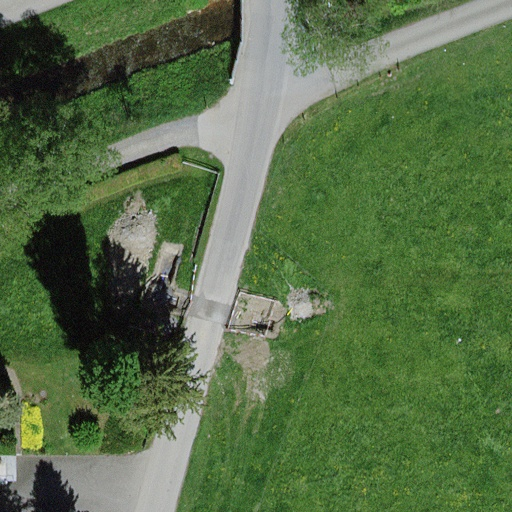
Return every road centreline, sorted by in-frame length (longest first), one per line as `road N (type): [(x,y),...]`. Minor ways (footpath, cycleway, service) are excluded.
road 1 (unclassified): [(152,511),(261,104)]
road 2 (track): [(261,104),(0,206)]
road 3 (track): [(261,104),(511,5)]
